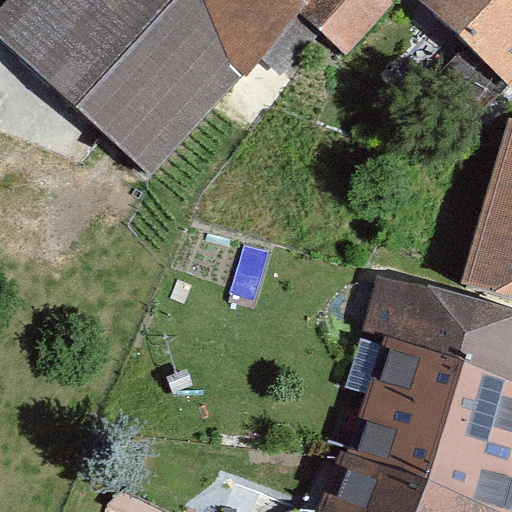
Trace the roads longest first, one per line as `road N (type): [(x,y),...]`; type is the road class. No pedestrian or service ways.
road 1 (track): [(32,511),(48,484),(122,483),(289,511)]
road 2 (track): [(0,218),(68,240),(122,213)]
